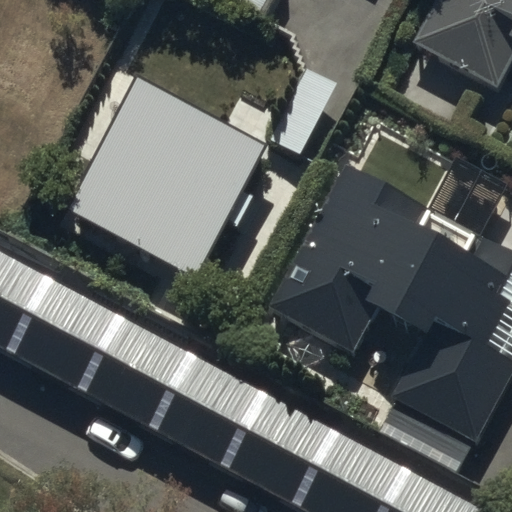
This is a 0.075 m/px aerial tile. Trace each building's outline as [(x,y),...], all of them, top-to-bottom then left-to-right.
[(217,0),(266,25),(278,0),(217,0)] [(511,0),(442,0),(414,54),(497,97),(511,68),(511,0)] [(337,96),(306,80),(270,148),(300,165),(337,96)] [(232,218),(221,213),(230,207),(233,207),(235,205),(237,204),(239,203),(241,201),(243,199),(245,198),(246,196),(248,193),(249,191),(250,189),(250,186),(251,184),(251,181),(251,179),(251,176),(250,174),(250,171),(249,169),(248,166),(247,164),(245,162),(244,160),(242,158),(240,156),(238,155),(236,154),(233,153),(231,152),(229,151),(226,150),(224,150),(221,150),(219,150),(216,151),(146,109),(84,221),(196,283),(232,218)] [(391,406),(475,449),(511,381),(511,264),(480,248),(469,266),(465,264),(465,262),(465,259),(464,257),(464,255),(463,253),(462,251),(461,250),(459,248),(458,246),(457,245),(455,243),(453,242),(452,241),(450,240),(448,239),(446,238),(444,238),(442,237),(440,237),(437,237),(435,237),(433,237),(431,237),(427,239),(425,240),(423,242),(418,238),(429,220),(345,176),(273,316),(356,359),(373,325),(420,349),(391,406)] [(0,380),(39,401),(42,395),(257,511),(451,511),(216,384),(212,391),(0,275),(0,380)]
